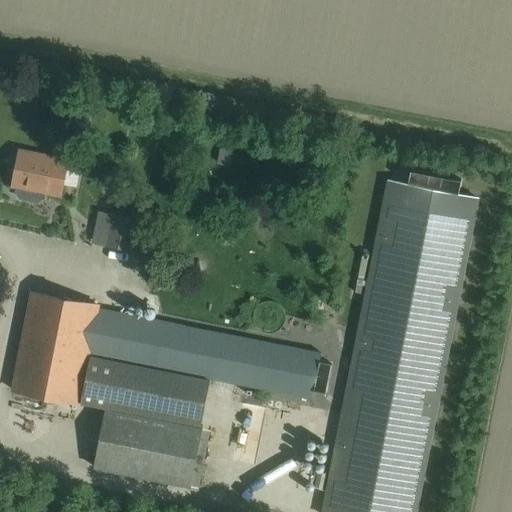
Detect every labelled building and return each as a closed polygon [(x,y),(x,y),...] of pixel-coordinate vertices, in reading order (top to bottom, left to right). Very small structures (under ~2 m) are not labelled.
[(61,197),(68,161),(19,151),(12,187),(61,197)] [(83,181),(87,164),(72,160),(68,177),(83,181)] [(421,511),(484,200),(457,194),(459,180),(426,173),(424,187),(396,182),(371,306),(368,305),(370,297),(345,292),(341,314),(366,319),(367,311),(370,311),(330,511),(421,511)] [(129,251),(136,219),(112,215),(106,246),(129,251)] [(31,292),(12,390),(79,404),(89,355),(211,379),(312,399),(321,353),(187,327),(97,309),(98,306),(31,292)] [(201,428),(211,379),(89,355),(79,404),(106,409),(201,428)] [(290,412),(290,418),(302,419),(304,397),(274,395),(273,411),(290,412)] [(201,428),(106,409),(94,468),(189,487),(201,428)] [(295,458),(299,438),(291,437),(287,457),(295,458)]
